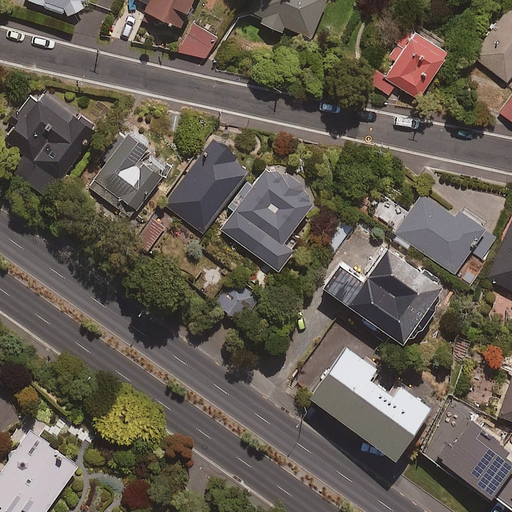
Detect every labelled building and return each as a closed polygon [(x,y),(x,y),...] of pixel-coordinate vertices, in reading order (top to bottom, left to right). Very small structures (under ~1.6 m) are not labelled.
[(24,0),(24,3),(79,19),(84,0),(24,0)] [(132,0),(149,8),(143,19),(178,36),(196,0),(132,0)] [(254,0),(248,19),(261,24),(259,32),(282,41),(285,32),(314,42),(328,4),(316,0),(254,0)] [(511,10),(471,57),(505,86),(511,77),(511,10)] [(215,37),(189,28),(180,52),(206,62),(215,37)] [(447,61),(402,30),(367,84),(387,98),(394,88),(418,104),(447,61)] [(511,97),(498,118),(511,128),(511,97)] [(36,103),(30,99),(11,124),(18,129),(5,147),(27,163),(16,179),(48,202),(94,137),(39,98),(36,103)] [(146,155),(126,140),(89,190),(131,222),(160,183),(138,166),(146,155)] [(236,159),(214,141),(163,207),(201,236),(247,177),(232,165),(236,159)] [(303,198),(306,193),(283,175),(279,180),(267,171),(252,190),(246,185),(226,211),(233,216),(219,234),(277,278),(293,256),(284,248),(312,211),(307,208),(310,204),(303,198)] [(390,227),(392,229),(389,233),(406,245),(409,240),(452,268),(482,222),(455,204),(451,209),(417,186),(390,227)] [(511,212),(486,277),(511,286),(511,212)] [(351,222),(339,214),(317,248),(330,256),(351,222)] [(164,230),(152,222),(138,242),(149,250),(164,230)] [(318,278),(350,300),(345,308),(370,324),(375,317),(396,331),(398,327),(406,333),(435,290),(427,284),(433,274),(361,226),(340,258),(334,254),(318,278)] [(260,296),(237,282),(219,313),(242,326),(260,296)] [(428,404),(339,338),(302,389),(391,455),(428,404)] [(511,354),(494,415),(511,420),(511,354)] [(511,465),(510,465),(511,462),(511,451),(488,435),(490,432),(472,419),(455,443),(440,433),(422,457),(484,501),(489,494),(509,508),(511,502),(511,465)] [(39,511),(75,457),(27,426),(0,467),(0,500),(2,502),(0,505),(0,511),(39,511)]
